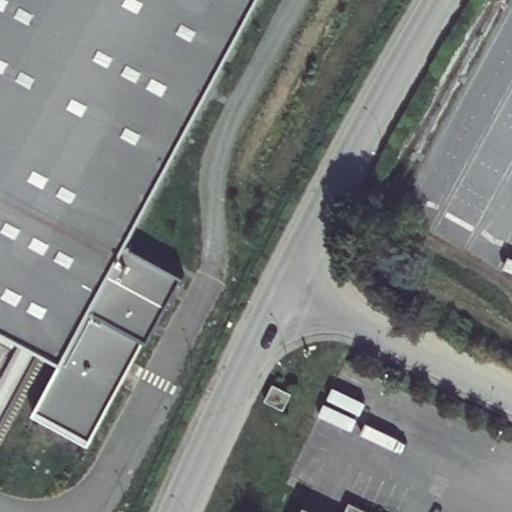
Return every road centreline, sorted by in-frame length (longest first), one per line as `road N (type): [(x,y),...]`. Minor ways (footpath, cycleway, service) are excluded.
road 1 (unclassified): [(285,282),(440,0)]
road 2 (unclassified): [(175,511),(285,282)]
road 3 (unclassified): [(285,282),(511,393)]
